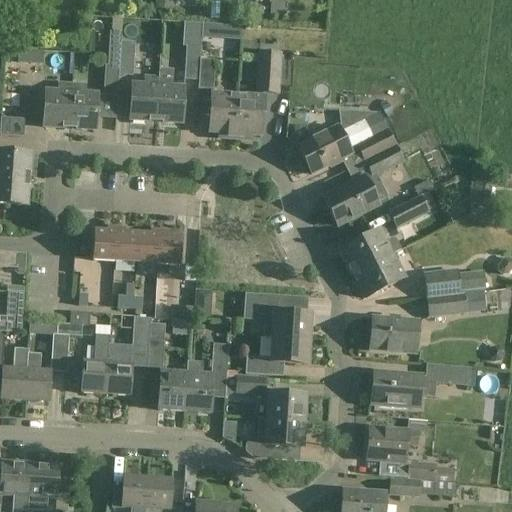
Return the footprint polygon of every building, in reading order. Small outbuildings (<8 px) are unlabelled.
[(231,40),(241,41),(242,27),(232,26),(231,40)] [(118,75),(120,43),(121,33),(110,33),(108,66),(104,66),(103,96),(117,97),(118,75)] [(37,50),(37,36),(18,36),(18,51),(37,50)] [(120,43),(118,75),(132,76),(134,43),(120,43)] [(183,80),(199,82),(200,59),(199,59),(200,47),(186,46),(183,80)] [(43,65),(43,51),(18,51),(18,64),(43,65)] [(66,51),(65,66),(81,67),(82,52),(66,51)] [(259,54),(255,94),(276,96),(280,56),(259,54)] [(200,59),(199,82),(198,89),(212,90),(214,60),(200,59)] [(158,79),(155,123),(180,124),(182,88),(170,87),(171,70),(159,69),(158,79)] [(129,121),(155,123),(158,79),(145,78),(145,85),(132,84),(129,121)] [(0,97),(12,98),(12,85),(0,84),(0,97)] [(42,128),(69,130),(72,85),(59,84),(58,92),(45,91),(42,128)] [(72,85),(69,130),(94,132),(97,95),(82,94),(83,86),(72,85)] [(218,139),(234,140),(237,97),(212,95),(209,133),(219,134),(218,139)] [(237,97),(234,140),(249,141),(250,136),(259,137),(262,99),(237,97)] [(355,141),(385,128),(380,116),(350,129),(355,141)] [(24,120),(0,118),(0,119),(0,136),(23,137),(24,120)] [(310,176),(350,155),(336,129),(296,149),(310,176)] [(355,146),(358,151),(364,162),(395,147),(387,130),(355,146)] [(395,147),(364,162),(373,179),(404,163),(395,147)] [(0,179),(28,181),(29,170),(35,171),(36,158),(30,157),(30,155),(0,153),(0,179)] [(476,174),(472,203),(486,204),(490,175),(476,174)] [(0,205),(26,207),(28,181),(0,179),(0,205)] [(362,179),(353,184),(322,200),(337,228),(377,207),(362,179)] [(415,195),(410,184),(381,198),(386,209),(415,195)] [(397,209),(388,213),(397,230),(429,213),(428,211),(435,208),(427,194),(397,209)] [(113,262),(115,227),(107,227),(107,231),(93,230),(90,261),(113,262)] [(113,262),(134,264),(137,233),(126,233),(126,228),(115,227),(113,262)] [(134,264),(156,265),(159,231),(150,230),(150,234),(137,233),(134,264)] [(168,231),(159,231),(156,265),(169,266),(169,275),(177,276),(177,267),(178,267),(181,237),(167,236),(168,231)] [(392,239),(384,243),(379,233),(339,253),(350,275),(390,255),(398,251),(392,239)] [(16,254),(0,253),(0,269),(25,271),(26,256),(16,255),(16,254)] [(403,281),(390,255),(350,275),(363,301),(403,281)] [(457,270),(423,274),(426,299),(459,295),(459,293),(485,290),(483,272),(457,275),(457,270)] [(132,311),(133,298),(134,286),(126,286),(125,298),(117,297),(116,310),(132,311)] [(481,293),(425,300),(428,319),(466,315),(465,313),(479,310),(481,293)] [(78,308),(87,308),(87,295),(79,295),(78,308)] [(142,299),(133,298),(132,311),(141,311),(142,299)] [(262,337),(269,338),(309,340),(310,316),(287,314),(288,301),(250,299),(249,315),(263,316),(262,337)] [(194,308),(185,308),(185,320),(194,321),(194,308)] [(70,326),(69,326),(68,336),(80,337),(81,326),(88,327),(88,314),(70,313),(70,326)] [(0,317),(0,333),(4,333),(10,333),(11,318),(0,317)] [(148,348),(150,325),(149,325),(150,319),(133,318),(132,338),(132,347),(148,348)] [(415,358),(417,325),(372,322),(369,355),(415,358)] [(67,336),(68,336),(69,326),(57,325),(56,336),(53,336),(51,373),(65,374),(67,336)] [(148,348),(147,367),(162,368),(164,326),(150,325),(148,348)] [(252,327),(252,348),(261,347),(260,327),(252,327)] [(80,395),(105,396),(108,346),(109,337),(95,336),(93,364),(82,363),(80,395)] [(307,366),(309,340),(269,338),(267,360),(246,358),(245,376),(283,378),(284,365),(307,366)] [(212,373),(226,374),(228,346),(214,345),(212,373)] [(132,347),(108,346),(105,396),(129,398),(131,366),(132,347)] [(0,400),(24,403),(28,355),(28,350),(14,350),(13,370),(1,370),(0,381),(0,400)] [(28,355),(24,403),(48,404),(50,373),(40,372),(41,355),(28,355)] [(187,363),(187,376),(184,413),(210,415),(212,377),(203,377),(203,363),(187,363)] [(435,385),(468,387),(470,369),(426,366),(425,379),(424,384),(435,385)] [(157,412),(184,413),(187,376),(159,374),(157,412)] [(370,407),(418,410),(421,378),(373,374),(370,407)] [(265,399),(266,381),(235,379),(234,398),(265,399)] [(267,421),(303,423),(305,396),(268,394),(267,421)] [(236,425),(236,407),(216,407),(216,425),(236,425)] [(241,409),(241,429),(256,429),(256,408),(241,409)] [(301,449),(303,423),(267,421),(257,420),(256,440),(246,440),(245,452),(254,460),(276,461),(277,448),(301,449)] [(418,434),(405,433),(368,430),(365,462),(402,465),(404,447),(417,448),(418,434)] [(27,511),(28,510),(30,464),(2,462),(0,495),(0,497),(13,498),(11,511),(27,511)] [(408,462),(407,480),(452,484),(453,470),(435,469),(435,465),(408,462)] [(30,464),(28,510),(46,511),(47,500),(55,501),(58,466),(30,464)] [(145,511),(147,480),(123,479),(121,510),(145,511)] [(147,480),(145,511),(169,511),(172,482),(147,480)] [(419,499),(420,482),(390,480),(388,496),(419,499)] [(455,485),(435,484),(434,497),(454,499),(455,485)] [(383,511),(384,496),(342,493),(340,511),(383,511)] [(235,511),(236,508),(212,507),(212,504),(196,503),(195,511),(235,511)]
